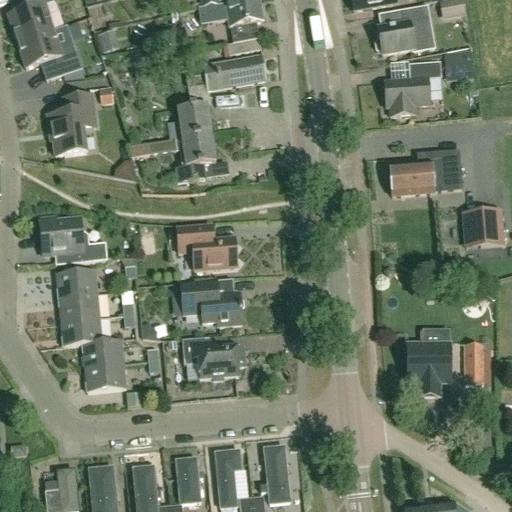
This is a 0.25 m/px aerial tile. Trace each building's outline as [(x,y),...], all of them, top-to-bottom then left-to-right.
[(53,6),(51,0),(28,0),(26,1),(27,2),(25,2),(29,14),(8,21),(17,46),(52,34),(43,9),(53,6)] [(87,0),(90,9),(99,7),(97,0),(87,0)] [(199,0),(202,11),(258,2),(257,0),(199,0)] [(393,0),(349,0),(352,15),(395,8),(393,0)] [(462,1),(438,6),(442,25),(466,21),(462,1)] [(262,26),(258,2),(202,11),(202,12),(197,13),(200,29),(228,24),(229,32),(254,28),(262,26)] [(400,16),(402,28),(376,32),(378,45),(377,45),(374,49),(376,56),(380,59),(381,59),(381,60),(411,55),(411,57),(433,53),(430,37),(426,11),(400,16)] [(57,51),(52,34),(17,46),(26,74),(47,66),(52,84),(82,74),(72,46),(57,51)] [(232,48),(225,49),(227,60),(258,55),(256,44),(232,48)] [(440,59),(440,75),(463,74),(463,58),(440,59)] [(259,61),(215,68),(214,60),(203,63),(204,70),(203,70),(204,80),(186,83),(188,99),(201,96),(263,86),(259,61)] [(383,87),(385,113),(388,113),(389,122),(415,120),(414,111),(429,110),(427,84),(440,83),(439,67),(407,69),(408,85),(383,87)] [(93,105),(109,102),(107,89),(91,91),(93,105)] [(208,139),(201,96),(188,99),(189,103),(187,113),(174,115),(179,145),(208,139)] [(80,122),(93,120),(90,99),(62,102),(64,117),(46,119),(48,134),(51,133),(54,161),(85,157),(80,122)] [(213,169),(208,139),(179,145),(184,173),(174,175),(176,188),(203,184),(203,183),(216,181),(214,168),(213,169)] [(153,159),(173,155),(171,145),(151,148),(153,159)] [(457,155),(420,159),(421,169),(388,172),(391,202),(433,198),(433,196),(461,194),(457,155)] [(497,248),(494,217),(463,219),(465,251),(497,248)] [(88,250),(87,239),(84,236),(80,236),(79,224),(55,227),(54,220),(40,222),(40,227),(39,227),(42,259),(57,257),(60,259),(61,269),(106,264),(105,248),(88,250)] [(178,258),(192,257),(193,275),(236,272),(234,243),(204,245),(203,231),(176,234),(178,258)] [(121,265),(124,272),(126,283),(136,283),(135,271),(134,263),(121,265)] [(56,279),(58,303),(97,299),(94,275),(56,279)] [(217,332),(240,329),(237,298),(216,300),(215,285),(179,289),(182,320),(202,318),(203,329),(216,327),(217,332)] [(99,323),(97,299),(58,303),(60,327),(99,323)] [(122,309),(123,321),(133,320),(132,308),(122,309)] [(423,314),(423,345),(477,344),(476,312),(423,314)] [(134,332),(133,320),(123,321),(124,333),(134,332)] [(102,347),(99,323),(60,327),(63,352),(82,350),(102,347)] [(207,342),(181,344),(183,370),(197,368),(198,384),(239,380),(238,371),(244,370),(242,352),(208,355),(207,342)] [(120,345),(102,347),(82,350),(84,372),(123,369),(120,345)] [(449,349),(406,349),(407,387),(418,387),(418,399),(438,399),(438,387),(450,387),(449,349)] [(465,390),(483,389),(482,350),(464,350),(465,390)] [(147,355),(148,366),(158,365),(157,354),(147,355)] [(159,377),(158,365),(148,366),(149,378),(159,377)] [(125,394),(123,369),(84,372),(87,398),(125,394)] [(24,450),(10,451),(11,462),(25,460),(24,450)] [(293,511),(288,453),(265,455),(269,511),(293,511)] [(217,461),(221,511),(238,511),(236,482),(243,481),(242,459),(217,461)] [(202,511),(199,467),(179,469),(182,511),(202,511)] [(134,475),(136,511),(156,511),(153,473),(134,475)] [(119,511),(117,475),(90,477),(92,511),(119,511)] [(58,478),(61,511),(81,511),(78,476),(58,478)] [(263,511),(263,501),(251,503),(251,511),(263,511)] [(251,511),(251,503),(239,504),(239,511),(251,511)]
